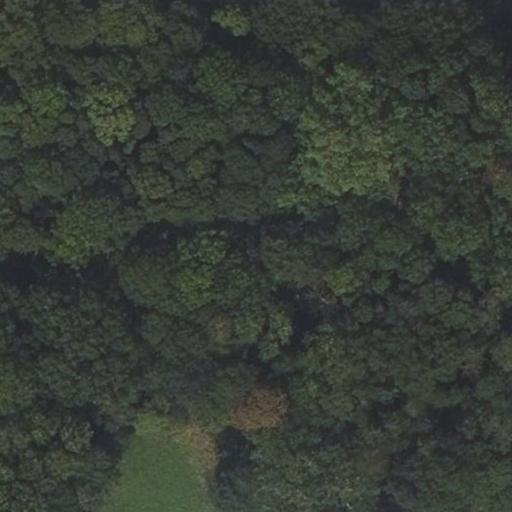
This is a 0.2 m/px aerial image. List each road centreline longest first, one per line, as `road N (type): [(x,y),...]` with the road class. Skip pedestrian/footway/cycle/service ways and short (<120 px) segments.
road 1 (track): [(511,151),(210,241),(0,264)]
road 2 (tertiary): [(226,0),(362,0)]
